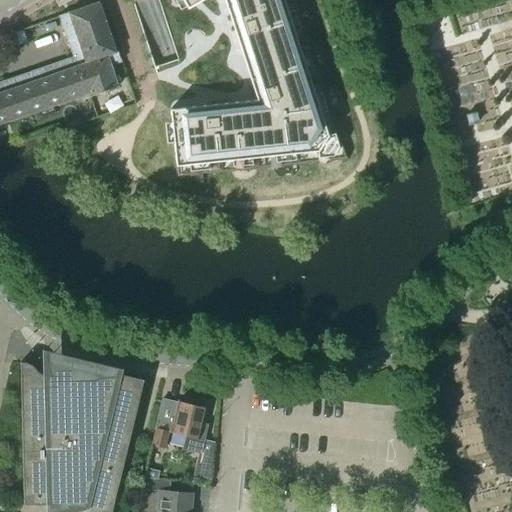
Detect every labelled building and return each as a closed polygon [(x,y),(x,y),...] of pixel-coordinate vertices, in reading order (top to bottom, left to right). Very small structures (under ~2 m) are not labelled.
[(157,0),(177,61),(153,68),(155,74),(167,111),(169,110),(171,122),(173,142),(175,163),(175,166),(174,166),(175,178),(262,169),(305,165),(348,160),(336,122),(321,78),(296,0),(157,0)] [(110,66),(120,62),(117,52),(115,53),(98,3),(67,13),(68,14),(60,16),(74,58),(0,82),(0,124),(88,95),(89,98),(117,88),(112,73),(114,72),(112,68),(111,68),(110,66)] [(475,112),(466,115),(469,124),(478,122),(475,112)] [(39,374),(36,372),(36,370),(33,368),(32,366),(29,365),(28,364),(24,363),(21,363),(19,363),(23,505),(53,504),(53,499),(81,505),(79,511),(110,511),(142,380),(113,373),(112,377),(86,381),(86,375),(75,375),(75,383),(50,387),(50,376),(47,376),(45,376),(44,376),(42,375),(39,374)] [(154,427),(150,445),(151,445),(163,448),(167,432),(184,436),(181,448),(199,453),(194,475),(210,478),(213,443),(202,440),(206,425),(200,424),(204,407),(192,405),(191,402),(184,400),(182,402),(179,401),(178,404),(160,400),(153,427),(154,427)] [(188,511),(190,494),(158,491),(156,511),(188,511)]
